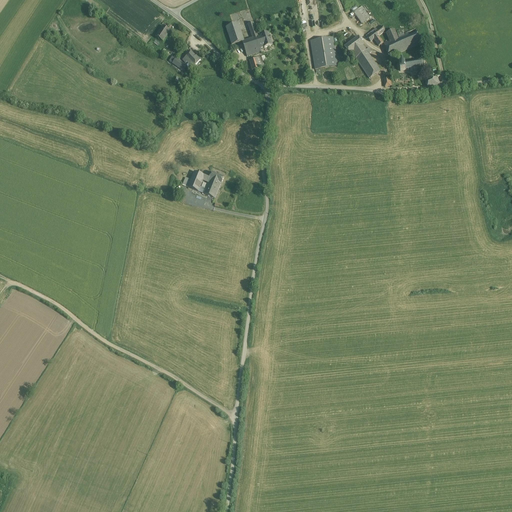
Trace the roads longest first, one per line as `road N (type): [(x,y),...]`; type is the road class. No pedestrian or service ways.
road 1 (unclassified): [(227,511),(267,204),(268,84)]
road 2 (track): [(236,418),(0,278)]
road 3 (unclassified): [(445,89),(390,95),(268,84)]
road 4 (unclassified): [(268,84),(233,70),(170,12)]
